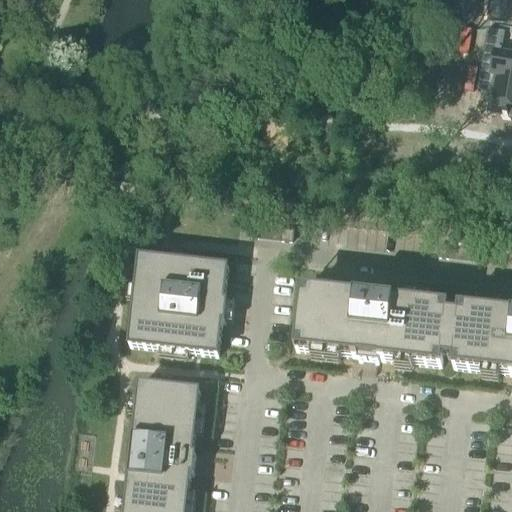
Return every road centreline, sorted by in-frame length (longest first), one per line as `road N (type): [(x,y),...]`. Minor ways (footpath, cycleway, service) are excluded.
road 1 (track): [(84,198),(511,233)]
road 2 (residential): [(511,405),(256,379),(241,511)]
